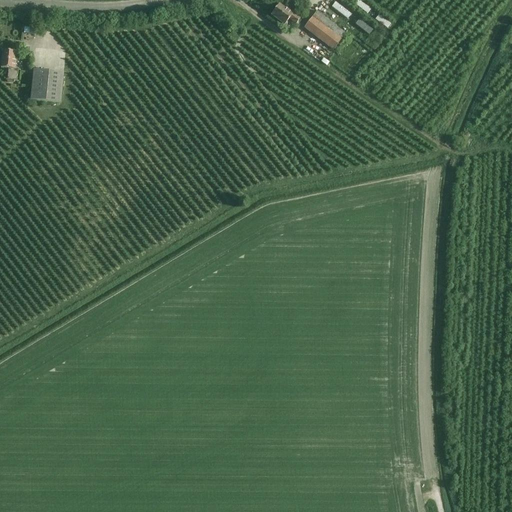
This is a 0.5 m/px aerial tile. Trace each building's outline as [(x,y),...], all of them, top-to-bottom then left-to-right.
[(366,12),(370,7),(359,0),(355,0),(353,3),(366,12)] [(346,17),(350,11),(333,1),(329,7),(346,17)] [(297,26),(301,21),(286,9),(285,10),(279,5),(271,15),(284,26),(289,19),(297,26)] [(378,13),(373,18),(384,28),(389,23),(378,13)] [(360,16),(354,22),(366,34),(372,27),(360,16)] [(333,50),(341,40),(312,18),(304,28),(333,50)] [(16,80),(17,69),(15,69),(16,61),(14,61),(15,53),(2,51),(1,68),(8,69),(7,80),(16,80)] [(33,70),(30,100),(60,103),(63,73),(33,70)]
